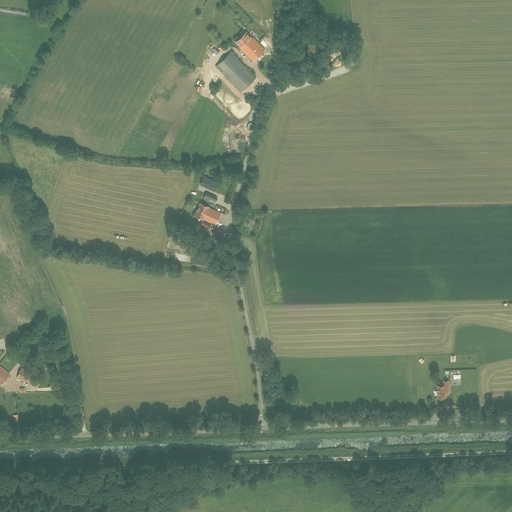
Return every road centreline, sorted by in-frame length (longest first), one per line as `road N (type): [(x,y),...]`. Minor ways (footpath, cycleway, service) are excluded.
road 1 (unclassified): [(263,428),(231,224),(278,60),(281,0)]
road 2 (unclassified): [(0,437),(263,428)]
road 3 (unclassified): [(263,428),(511,419)]
